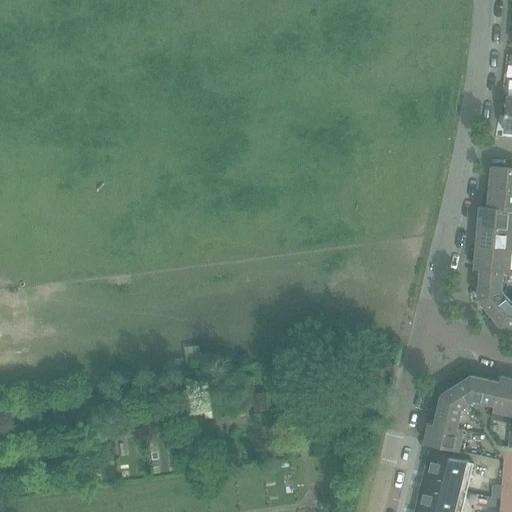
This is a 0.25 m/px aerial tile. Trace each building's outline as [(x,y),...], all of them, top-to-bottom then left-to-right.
[(511,168),(492,167),(490,188),(511,189),(511,168)] [(511,189),(490,188),(488,208),(511,210),(511,189)] [(481,207),(479,228),(511,231),(511,210),(488,208),(481,207)] [(511,231),(479,228),(477,248),(511,251),(511,231)] [(511,251),(477,248),(475,269),(481,270),(481,269),(504,271),(504,272),(510,273),(511,251)] [(481,269),(481,270),(478,299),(489,313),(508,298),(503,292),(504,272),(504,271),(481,269)] [(511,302),(508,298),(489,313),(501,326),(511,327),(511,302)] [(313,372),(316,388),(327,386),(325,371),(313,372)] [(471,376),(456,385),(469,406),(475,401),(495,406),(500,382),(471,376)] [(511,378),(501,377),(500,382),(495,406),(493,411),(511,415),(511,378)] [(441,395),(435,424),(435,425),(458,430),(458,429),(462,410),(469,406),(456,385),(441,395)] [(435,425),(435,424),(429,423),(425,444),(459,452),(464,430),(458,429),(458,430),(435,425)] [(424,481),(467,492),(474,464),(431,453),(424,481)] [(418,508),(433,511),(462,511),(467,492),(424,481),(418,508)] [(501,498),(502,486),(494,486),(493,498),(501,498)]
